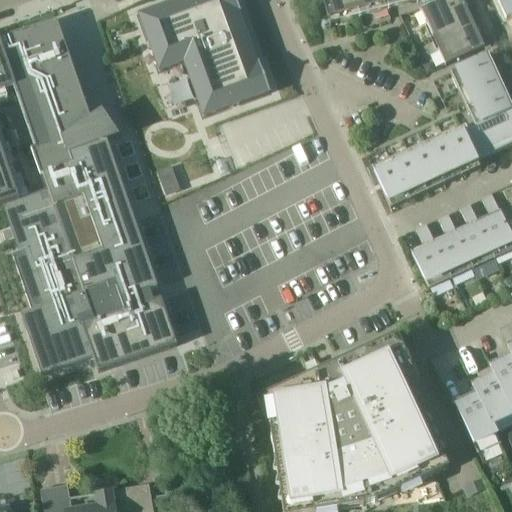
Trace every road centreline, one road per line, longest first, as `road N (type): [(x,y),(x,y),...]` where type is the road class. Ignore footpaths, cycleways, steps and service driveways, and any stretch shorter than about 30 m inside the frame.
road 1 (residential): [(8,440),(234,370),(396,284)]
road 2 (residential): [(373,235),(269,0)]
road 3 (residential): [(511,173),(373,235)]
road 4 (residential): [(472,483),(420,363),(427,345)]
